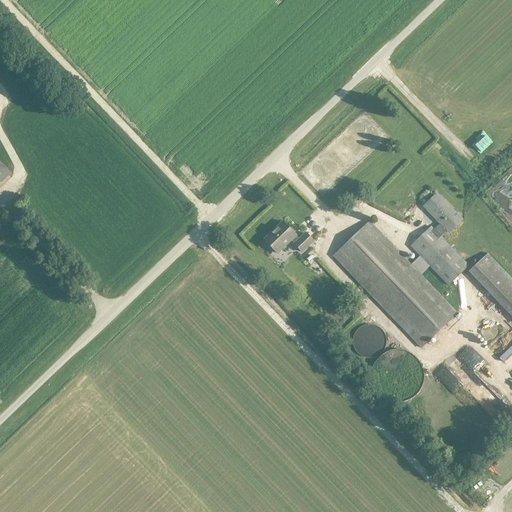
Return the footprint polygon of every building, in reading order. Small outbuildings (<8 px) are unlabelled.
[(0,182),(10,173),(0,162),(0,182)] [(434,231),(440,237),(447,231),(449,233),(462,220),(439,197),(426,209),(441,224),(434,231)] [(299,240),(283,223),(264,240),(277,254),(291,241),(302,253),(313,242),(306,234),(299,240)] [(440,237),(434,231),(431,228),(411,247),(420,256),(411,265),(370,223),(334,257),(421,348),(457,314),(420,275),(430,266),(448,285),(468,266),(440,237)] [(511,279),(488,254),(477,264),(469,272),(511,317),(511,279)] [(378,327),(376,326),(374,325),(373,325),(371,325),(369,325),(367,325),(365,325),(364,326),(362,327),(360,327),(359,328),(358,330),(356,331),(355,332),(354,334),(354,336),(353,337),(353,339),(353,341),(353,343),(353,344),(353,346),(354,348),(354,350),(355,351),(356,353),(358,354),(359,355),(361,356),(362,357),(364,358),(366,358),(367,359),(369,359),(371,359),(373,358),(374,358),(376,357),(378,357),(379,356),(381,355),(382,353),(383,352),(384,350),(385,349),(386,347),(386,345),(386,344),(386,342),(386,340),(386,338),(386,337),(385,335),(384,333),(383,332),(382,330),(381,329),(380,328),(378,327)] [(380,357),(379,358),(377,360),(376,362),(374,364),(373,366),(372,369),(371,371),(371,374),(371,377),(371,379),(371,382),(372,385),(373,387),(374,390),(375,392),(377,394),(379,396),(381,397),(383,399),(385,400),(388,401),(390,402),(393,403),(396,403),(399,403),(401,403),(404,402),(407,401),(409,400),(411,399),(414,397),(416,395),(417,393),(419,391),(420,389),(421,386),(422,383),(423,381),(423,378),(423,375),(423,373),(422,370),(421,367),(420,365),(419,362),(417,360),(415,358),(413,356),(411,355),(409,354),(406,352),(404,352),(401,351),(398,351),(395,351),(393,351),(390,352),(388,353),(385,354),(383,355),(380,357)]
